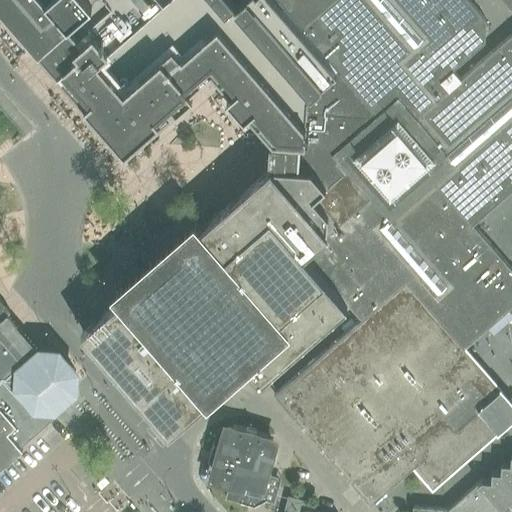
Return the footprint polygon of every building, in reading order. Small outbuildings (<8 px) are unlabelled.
[(0,0),(39,43),(56,64),(57,64),(58,65),(75,85),(97,111),(100,108),(109,119),(112,122),(114,123),(116,124),(118,125),(120,126),(122,126),(124,127),(126,127),(128,127),(131,127),(133,127),(135,126),(137,125),(139,125),(141,124),(144,121),(149,126),(212,67),(273,138),(276,138),(275,154),(275,165),(309,167),(316,175),(333,161),(310,136),(307,110),(307,96),(337,69),(301,29),(274,0),(242,0),(237,5),(232,0),(0,0)] [(375,24),(354,0),(274,0),(301,29),(337,69),(307,96),(307,110),(310,136),(333,161),(377,123),(371,107),(359,94),(371,83),(375,24)] [(511,0),(389,0),(423,38),(400,58),(397,95),(407,107),(418,119),(457,121),(482,100),(503,82),(511,73),(511,0)] [(410,198),(407,239),(436,272),(456,295),(484,327),(485,326),(511,302),(511,269),(511,268),(500,256),(481,234),(472,223),(494,204),(511,188),(511,108),(497,122),(476,139),(456,157),(454,159),(432,178),(410,198)] [(331,296),(337,291),(303,253),(325,234),(326,215),(327,210),(323,205),(314,195),(341,171),(333,161),(316,175),(309,167),(275,165),(270,165),(194,231),(197,235),(153,273),(152,273),(151,272),(149,272),(147,272),(145,273),(144,273),(143,274),(143,275),(143,276),(142,277),(142,279),(142,280),(143,281),(144,282),(128,296),(124,292),(81,330),(169,430),(212,392),(208,388),(241,359),(259,379),(341,307),(331,296)] [(360,318),(273,394),(370,504),(413,466),(432,487),(505,423),(511,417),(511,400),(484,368),(463,344),(406,278),(387,256),(368,234),(369,226),(371,197),(371,193),(369,190),(353,172),(341,171),(314,195),(323,205),(327,210),(326,215),(325,234),(303,253),(337,291),(341,296),(360,318)] [(0,465),(23,445),(21,443),(52,415),(52,407),(74,388),(75,370),(57,350),(39,349),(7,313),(10,311),(0,299),(0,465)] [(215,446),(211,461),(212,463),(211,468),(215,469),(214,474),(219,475),(218,479),(227,482),(227,483),(230,483),(226,497),(256,506),(254,511),(291,511),(294,506),(311,510),(316,492),(279,481),(286,455),(273,452),(274,446),(271,445),(272,440),(268,439),(269,434),(246,428),(233,424),(232,428),(228,427),(226,432),(222,431),(217,445),(215,446)] [(511,511),(511,453),(511,462),(502,462),(501,471),(492,470),(491,479),(482,479),(449,507),(413,505),(412,511),(511,511)] [(102,490),(114,480),(108,474),(97,485),(102,490)]
